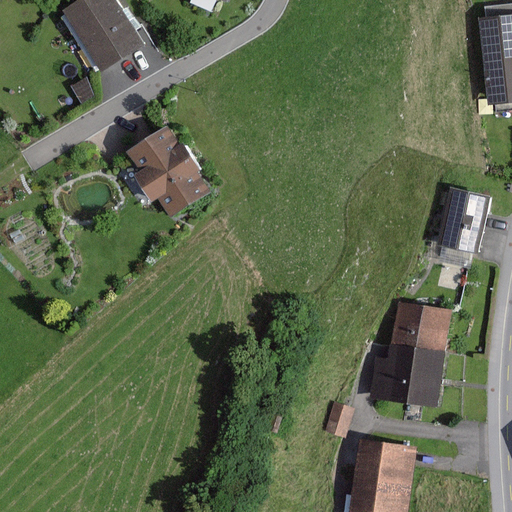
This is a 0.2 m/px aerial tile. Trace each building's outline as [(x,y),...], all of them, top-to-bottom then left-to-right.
[(102,74),(147,46),(117,0),(80,0),(63,11),(102,74)] [(191,0),(190,4),(211,14),(217,0),(223,0),(227,2),(227,0),(191,0)] [(511,4),(485,7),(486,18),(480,18),(490,107),(511,104),(511,4)] [(181,145),(169,126),(128,152),(141,172),(135,175),(153,203),(159,199),(171,218),(212,192),(199,173),(203,170),(185,143),(181,145)] [(493,197),(452,188),(439,246),(480,255),(493,197)] [(398,303),(393,344),(448,352),(453,310),(398,303)] [(440,408),(448,352),(393,344),(390,360),(377,358),(371,399),(440,408)] [(356,408),(335,402),(326,433),(346,439),(356,408)] [(409,511),(419,447),(361,439),(353,496),(347,495),(344,511),(409,511)]
